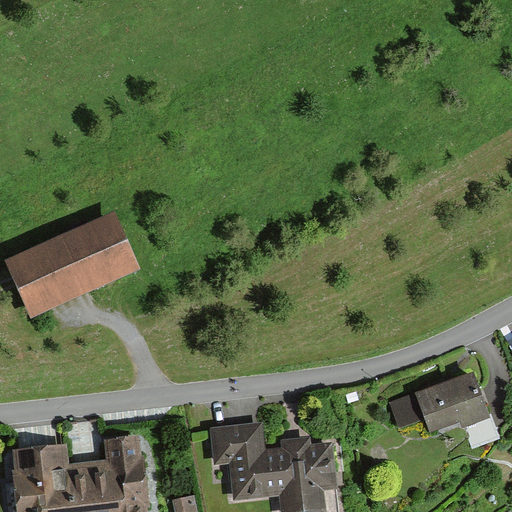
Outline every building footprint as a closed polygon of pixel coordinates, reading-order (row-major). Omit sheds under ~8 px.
[(142,263),(119,209),(11,256),(35,310),(142,263)] [(481,369),(426,390),(443,434),(498,412),(481,369)] [(265,422),(234,426),(241,496),(286,491),(288,510),(330,506),(328,486),(343,485),(338,439),(318,441),(317,437),(286,440),(287,445),(268,447),(265,422)] [(66,445),(20,450),(26,511),(154,511),(147,437),(110,441),(113,463),(68,467),(66,445)] [(175,503),(176,511),(198,511),(197,500),(175,503)]
